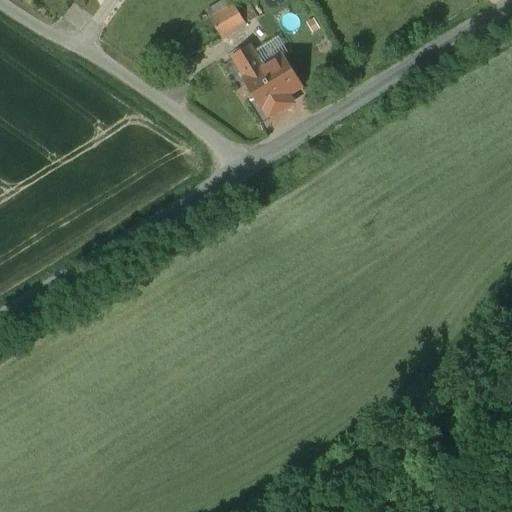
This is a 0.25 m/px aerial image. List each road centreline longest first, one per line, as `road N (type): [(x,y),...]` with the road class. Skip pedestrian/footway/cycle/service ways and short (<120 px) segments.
road 1 (unclassified): [(247,169),(511,9)]
road 2 (unclassified): [(4,0),(247,169)]
road 3 (unclassified): [(247,169),(0,321)]
